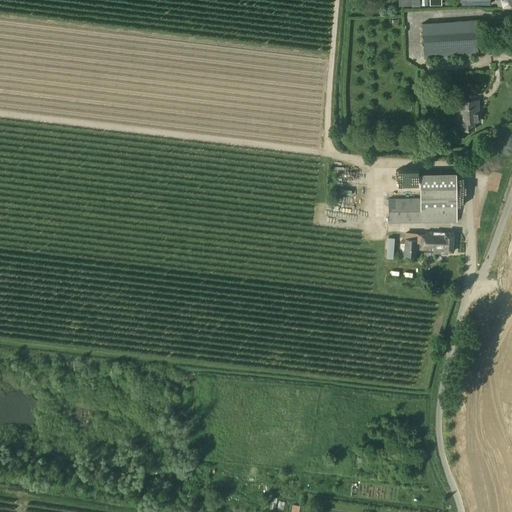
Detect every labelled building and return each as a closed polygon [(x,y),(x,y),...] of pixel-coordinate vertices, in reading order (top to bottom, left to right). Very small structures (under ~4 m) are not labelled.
[(478,55),(476,20),(422,24),(424,58),(478,55)] [(483,124),(481,100),(453,101),(455,133),(478,133),(477,125),(483,124)] [(340,171),(340,180),(361,181),(362,172),(340,171)] [(388,199),(389,223),(457,222),(456,172),(420,173),(420,198),(388,199)] [(420,243),(420,250),(433,250),(444,251),(444,254),(448,254),(448,252),(453,252),(454,233),(444,233),(426,232),(426,234),(426,236),(426,243),(420,243)] [(393,258),(395,238),(388,237),(386,258),(393,258)] [(404,258),(416,259),(417,239),(405,238),(404,258)] [(391,275),(400,276),(401,266),(392,265),(391,275)] [(405,266),(405,276),(413,276),(414,267),(405,266)]
